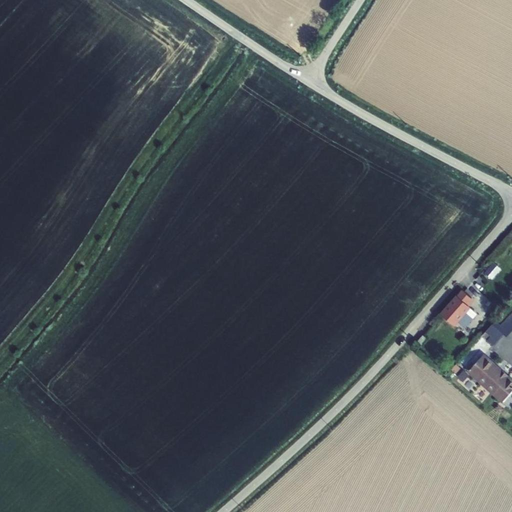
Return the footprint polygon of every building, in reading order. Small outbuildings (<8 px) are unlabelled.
[(502,269),(494,262),(485,273),(492,279),(502,269)] [(463,290),(457,296),(442,313),(454,325),(457,322),(470,307),(469,307),(474,300),(463,290)] [(478,314),(470,307),(457,322),(466,329),(478,314)] [(496,321),(493,325),(503,333),(506,329),(496,321)] [(493,324),(482,336),(493,346),(505,335),(503,333),(493,325),(493,324)] [(427,339),(423,335),(417,342),(421,346),(427,339)] [(511,391),(511,378),(484,354),(475,365),(468,372),(467,373),(501,404),(511,391)] [(465,369),(468,372),(475,365),(472,362),(465,369)] [(469,376),(463,370),(457,377),(463,382),(469,376)]
